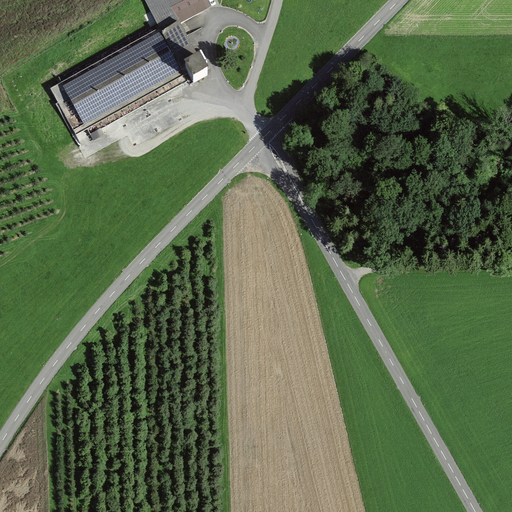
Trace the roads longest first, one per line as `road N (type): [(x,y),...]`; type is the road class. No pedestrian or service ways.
road 1 (tertiary): [(475,511),(264,137)]
road 2 (tertiary): [(264,137),(126,278),(46,376),(0,449)]
road 3 (tertiary): [(264,137),(400,0)]
road 4 (unclassified): [(279,0),(247,98),(264,137)]
